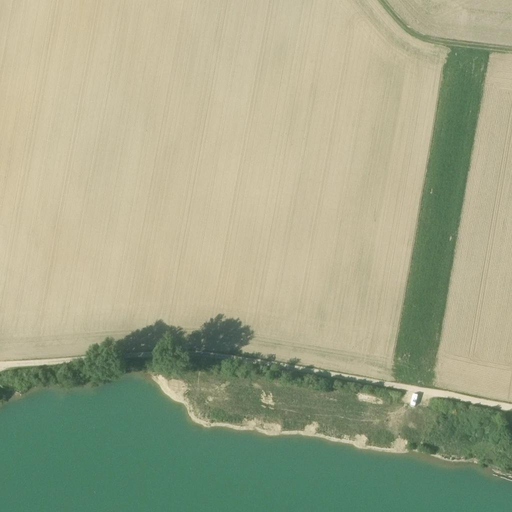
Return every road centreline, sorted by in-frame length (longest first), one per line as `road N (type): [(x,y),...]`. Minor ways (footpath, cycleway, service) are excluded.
road 1 (track): [(0,371),(204,358),(511,413)]
road 2 (track): [(383,0),(428,45),(511,55)]
